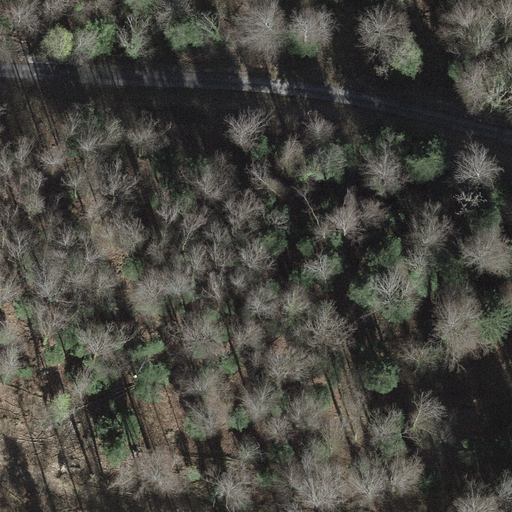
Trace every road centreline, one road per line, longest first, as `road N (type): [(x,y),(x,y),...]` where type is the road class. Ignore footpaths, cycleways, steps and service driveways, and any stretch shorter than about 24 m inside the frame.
road 1 (unclassified): [(511,133),(288,83),(0,65)]
road 2 (track): [(149,511),(0,461)]
